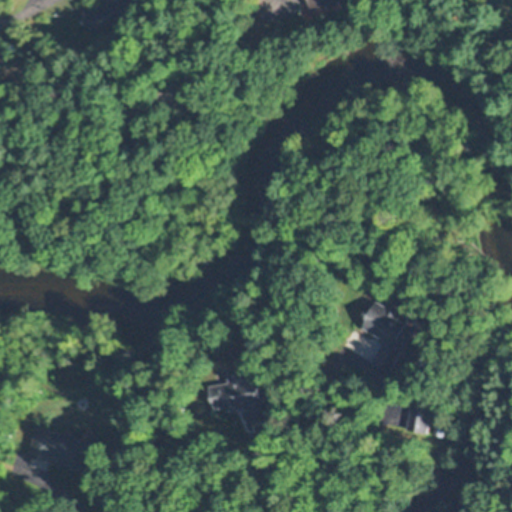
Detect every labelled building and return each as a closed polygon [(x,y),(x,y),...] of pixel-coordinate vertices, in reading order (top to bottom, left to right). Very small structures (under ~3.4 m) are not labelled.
[(92,34),(137,20),(131,0),(120,0),(85,11),(92,34)] [(306,0),(309,10),(355,0),(306,0)] [(364,329),(384,339),(373,363),(392,372),(417,321),(377,302),(364,329)] [(260,376),(230,380),(230,384),(211,387),(215,413),(244,409),(246,426),(267,423),(260,376)] [(429,405),(409,406),(411,432),(431,431),(429,405)] [(38,427),(31,459),(89,473),(97,441),(38,427)]
